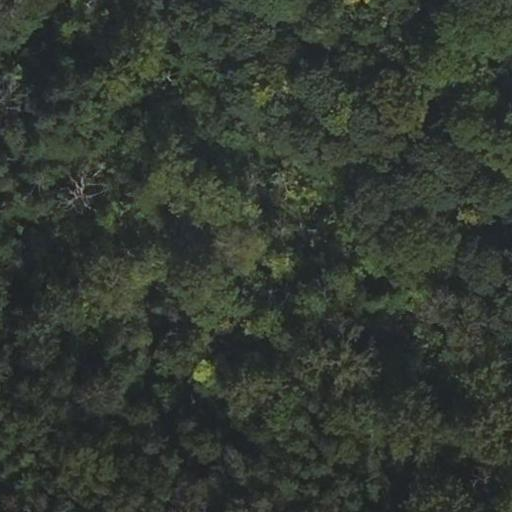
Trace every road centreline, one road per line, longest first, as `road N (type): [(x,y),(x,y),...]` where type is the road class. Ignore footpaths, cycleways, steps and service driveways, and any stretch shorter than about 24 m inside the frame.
road 1 (track): [(511,310),(356,191),(211,60),(105,0)]
road 2 (track): [(0,450),(156,511)]
